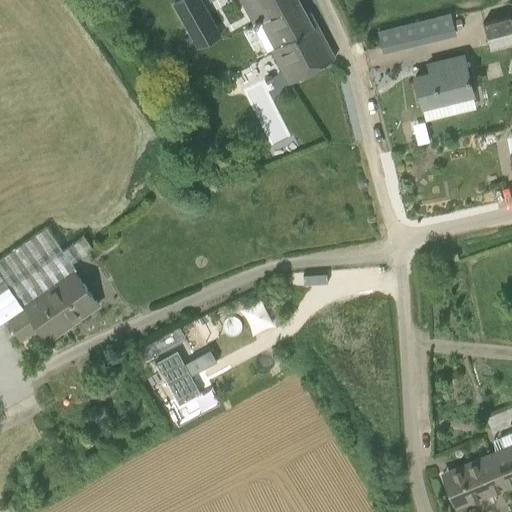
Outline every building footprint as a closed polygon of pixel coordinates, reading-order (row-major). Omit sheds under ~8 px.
[(253,24),(254,27),(253,28),(267,51),(271,49),(289,84),(334,59),(316,25),(312,27),(297,0),(241,0),(254,24),(253,24)] [(209,12),(185,25),(198,48),(222,35),(209,12)] [(440,17),(378,32),(383,50),(444,35),(440,17)] [(483,24),(486,36),(511,29),(511,24),(510,17),(483,24)] [(460,19),(452,21),(455,31),(462,29),(460,19)] [(430,73),(415,77),(422,107),(423,109),(474,97),(473,95),(464,56),(428,64),(430,73)] [(273,149),(289,143),(281,122),(265,128),(273,149)] [(0,323),(9,317),(24,306),(38,296),(73,269),(75,271),(76,269),(47,227),(0,259),(0,323)] [(67,247),(73,258),(94,247),(88,236),(67,247)] [(47,341),(62,330),(98,304),(75,271),(73,269),(38,296),(24,306),(9,317),(22,338),(37,327),(47,341)] [(162,373),(180,404),(200,393),(177,351),(156,362),(162,373)] [(504,447),(490,453),(504,488),(511,484),(511,432),(500,438),(504,447)] [(490,453),(442,472),(456,508),(504,488),(490,453)]
